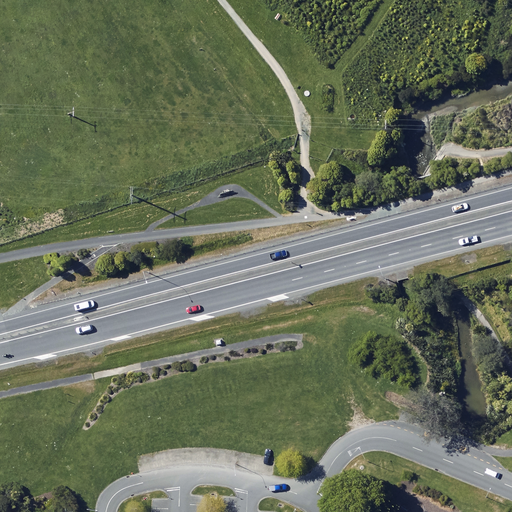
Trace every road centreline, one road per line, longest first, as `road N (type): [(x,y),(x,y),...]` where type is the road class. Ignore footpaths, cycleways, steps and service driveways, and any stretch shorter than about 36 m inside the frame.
road 1 (trunk): [(511,222),(136,319)]
road 2 (trunk): [(131,296),(448,212)]
road 3 (unclassified): [(311,501),(335,459),(374,436),(511,487)]
road 4 (trunk): [(136,319),(0,352)]
road 5 (trunk): [(0,326),(131,296)]
